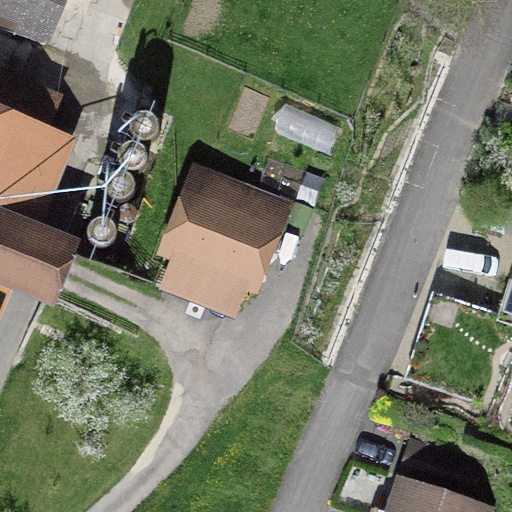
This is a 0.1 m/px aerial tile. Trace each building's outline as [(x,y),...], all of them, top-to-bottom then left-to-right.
[(0,0),(0,22),(43,42),(60,7),(45,0),(0,0)] [(0,276),(47,295),(66,248),(33,235),(46,202),(21,192),(57,101),(0,78),(0,276)] [(268,231),(196,203),(165,283),(236,311),(268,231)] [(496,313),(434,293),(406,379),(468,399),(496,313)] [(414,440),(391,511),(485,511),(486,510),(467,504),(481,461),(414,440)]
